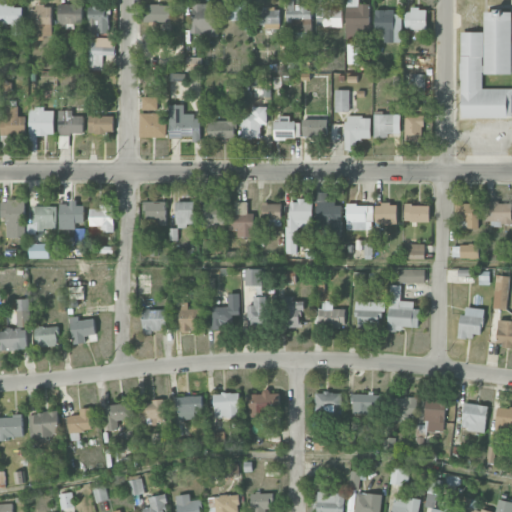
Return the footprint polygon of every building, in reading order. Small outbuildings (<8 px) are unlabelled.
[(22,5),(6,6),(5,0),(0,0),(0,23),(11,23),(11,35),(23,35),(22,5)] [(358,0),(346,0),(346,38),(370,39),(370,4),(359,4),(358,0)] [(83,24),(82,3),(58,4),(59,27),(73,27),(73,24),(83,24)] [(217,36),(218,4),(192,3),(191,36),(217,36)] [(223,20),(248,20),(248,3),(223,3),(223,20)] [(288,39),(310,40),(311,3),(289,3),(288,39)] [(342,27),(342,9),(326,10),(326,3),(316,3),(317,27),(342,27)] [(143,21),(171,22),(172,5),(143,4),(143,21)] [(52,36),(51,6),(30,6),(30,36),(52,36)] [(89,6),(88,32),(109,33),(109,16),(105,16),(105,6),(89,6)] [(279,27),(279,8),(254,9),(254,24),(264,24),(264,27),(279,27)] [(405,29),(427,29),(427,9),(405,9),(405,29)] [(402,43),(402,11),(375,10),(375,31),(383,31),(382,42),(402,43)] [(511,10),(485,10),(484,74),(511,74),(511,41),(511,10)] [(511,88),(483,88),(483,32),(461,32),(461,118),(511,117),(511,88)] [(143,43),(158,43),(158,34),(143,34),(143,43)] [(102,70),(103,55),(113,55),(114,39),(89,39),(88,70),(102,70)] [(359,63),(360,42),(348,42),(348,63),(359,63)] [(201,57),(185,57),(185,70),(201,70),(201,57)] [(425,75),(414,74),(414,90),(425,90),(425,75)] [(350,112),(349,90),(335,90),(335,112),(350,112)] [(158,110),(158,97),(143,98),(143,110),(158,110)] [(184,104),(169,105),(169,138),(193,138),(193,142),(201,142),(200,115),(184,116),(184,104)] [(26,116),(18,116),(18,106),(5,105),(4,117),(1,117),(1,135),(25,136),(26,116)] [(261,138),(261,124),(267,124),(267,107),(251,106),(251,112),(242,111),(242,138),(261,138)] [(53,111),(45,111),(45,108),(29,108),(29,136),(53,136),(53,111)] [(83,115),(72,116),(72,111),(59,111),(60,134),(83,133),(83,115)] [(140,137),(164,137),(163,113),(139,114),(140,137)] [(374,136),(400,135),(400,114),(374,115),(374,136)] [(275,139),(300,139),(300,122),(289,122),(289,116),(275,115),(275,139)] [(405,141),(423,141),(423,115),(405,115),(405,141)] [(114,116),(89,116),(88,133),(114,134),(114,116)] [(370,116),(345,117),(345,150),(356,150),(356,139),(371,139),(370,116)] [(228,121),(209,121),(208,139),(235,139),(235,117),(228,117),(228,121)] [(302,137),(327,137),(327,119),(303,119),(302,137)] [(342,203),(326,203),(327,193),(316,193),(316,220),(327,220),(327,236),(342,236),(342,203)] [(25,200),(1,199),(0,218),(7,218),(7,237),(25,237),(25,200)] [(165,201),(143,202),(143,223),(166,222),(165,201)] [(194,201),(175,202),(176,226),(195,226),(194,201)] [(312,229),(312,201),(286,201),(287,257),(297,257),(296,229),(312,229)] [(84,205),(77,205),(77,202),(59,203),(59,230),(75,229),(75,222),(84,222),(84,205)] [(228,231),(237,231),(237,237),(254,237),(254,213),(248,213),(247,202),(234,202),(235,213),(228,213),(228,231)] [(511,202),(487,202),(487,224),(511,224),(511,202)] [(281,226),(281,203),(262,203),(263,226),(281,226)] [(478,229),(479,203),(456,203),(456,221),(467,221),(467,228),(478,229)] [(114,232),(114,204),(100,204),(100,208),(89,209),(89,226),(101,226),(101,232),(114,232)] [(223,229),(223,204),(205,205),(205,229),(223,229)] [(347,229),(372,230),(373,205),(347,204),(347,229)] [(397,204),(375,204),(375,224),(397,223),(397,204)] [(429,222),(430,205),(405,204),(404,221),(429,222)] [(56,206),(32,206),(32,224),(27,224),(27,231),(56,231),(56,206)] [(85,229),(75,229),(74,243),(85,243),(85,229)] [(372,239),(364,239),(364,259),(372,259),(372,239)] [(29,258),(49,258),(50,244),(30,243),(29,258)] [(424,259),(424,243),(405,243),(405,259),(424,259)] [(452,245),(452,257),(478,258),(479,245),(452,245)] [(424,283),(425,269),(399,268),(399,283),(424,283)] [(246,269),(247,286),(264,285),(263,269),(246,269)] [(479,284),(489,285),(490,271),(479,271),(479,284)] [(506,309),(511,276),(497,275),(492,308),(506,309)] [(417,301),(400,301),(401,285),(389,285),(388,329),(416,330),(417,301)] [(239,294),(228,294),(228,306),(212,307),(213,328),(240,327),(239,294)] [(247,325),(265,325),(266,296),(254,296),(254,305),(247,305),(247,325)] [(301,302),(293,302),(293,297),(284,297),(285,327),(302,327),(301,302)] [(17,327),(30,326),(29,299),(16,299),(17,327)] [(345,309),(333,309),(333,300),(323,300),(323,309),(315,309),(314,326),(345,326),(345,309)] [(180,302),(180,331),(202,330),(201,309),(188,309),(188,302),(180,302)] [(356,329),(369,329),(369,324),(382,324),(383,302),(357,302),(356,329)] [(459,336),(481,338),(484,309),(462,307),(459,336)] [(144,332),(167,331),(166,309),(142,310),(144,332)] [(511,313),(511,314),(511,320),(498,320),(497,345),(511,345),(511,313)] [(96,342),(95,320),(72,321),(73,343),(96,342)] [(36,346),(58,345),(58,326),(35,327),(36,346)] [(0,329),(0,350),(28,349),(27,328),(0,329)] [(279,393),(271,393),(271,392),(249,393),(249,415),(280,414),(279,393)] [(342,393),(316,392),(315,413),(342,414),(342,393)] [(238,393),(213,393),(214,417),(239,417),(238,393)] [(379,394),(352,395),(352,414),(380,413),(379,394)] [(202,396),(177,397),(178,420),(195,419),(195,411),(203,410),(202,396)] [(417,417),(417,397),(396,397),(396,416),(417,417)] [(426,399),(424,425),(418,425),(417,433),(427,435),(427,431),(443,432),(447,401),(426,399)] [(165,419),(164,400),(138,402),(139,420),(165,419)] [(133,422),(132,403),(106,405),(108,430),(118,430),(118,423),(133,422)] [(485,432),(488,405),(464,403),(461,429),(485,432)] [(511,427),(511,407),(497,407),(496,427),(511,427)] [(80,415),(68,415),(68,432),(92,431),(91,408),(80,408),(80,415)] [(32,439),(59,437),(58,411),(30,413),(32,439)] [(0,440),(5,441),(5,438),(23,437),(23,416),(0,417),(0,440)] [(394,451),(395,438),(380,437),(380,450),(394,451)] [(238,464),(224,464),(225,475),(239,474),(238,464)] [(389,483),(407,485),(409,470),(391,468),(389,483)] [(349,489),(358,490),(361,472),(351,471),(349,489)] [(434,508),(442,481),(431,477),(423,505),(434,508)] [(131,495),(144,492),(141,478),(128,481),(131,495)] [(108,500),(105,487),(92,490),(95,503),(108,500)] [(59,494),(61,509),(74,507),(71,492),(59,494)] [(273,493),(251,492),(250,508),(254,509),(253,511),(264,511),(265,509),(272,509),(273,493)] [(343,511),(345,493),(317,492),(316,511),(343,511)] [(240,511),(237,493),(207,498),(208,511),(240,511)] [(355,511),(380,511),(381,494),(356,493),(355,511)] [(148,497),(150,507),(142,509),(142,511),(165,511),(161,494),(148,497)] [(190,500),(189,494),(176,495),(177,511),(201,511),(201,499),(190,500)] [(391,511),(418,511),(419,500),(393,497),(391,511)] [(510,511),(511,511),(511,501),(498,500),(495,511),(510,511)] [(455,511),(457,504),(446,502),(445,510),(430,508),(429,511),(455,511)] [(12,511),(12,503),(0,503),(0,511),(12,511)]
